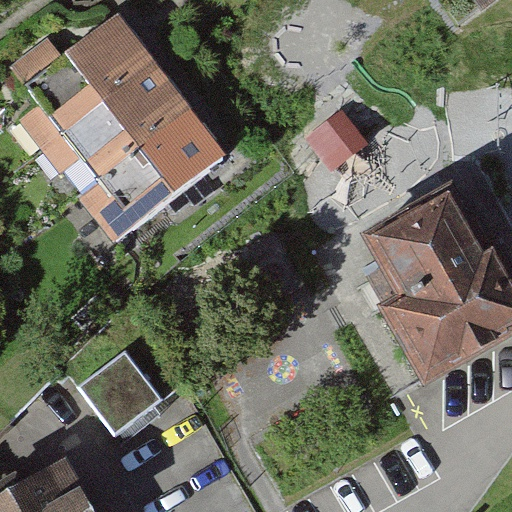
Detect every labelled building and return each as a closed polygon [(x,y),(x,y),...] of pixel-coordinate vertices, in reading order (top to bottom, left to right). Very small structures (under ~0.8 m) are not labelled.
[(511,0),(461,0),(485,31),(511,10),(511,0)] [(71,210),(108,256),(215,169),(204,155),(215,146),(200,127),(191,135),(169,109),(181,100),(162,77),(154,83),(138,64),(145,58),(127,36),(120,42),(110,29),(57,72),(43,55),(11,81),(41,117),(17,136),(52,179),(71,164),(93,192),(71,210)] [(511,334),(511,278),(460,188),(333,255),(415,391),(511,334)] [(81,401),(116,448),(162,414),(127,367),(81,401)] [(64,511),(58,500),(34,511),(64,511)]
